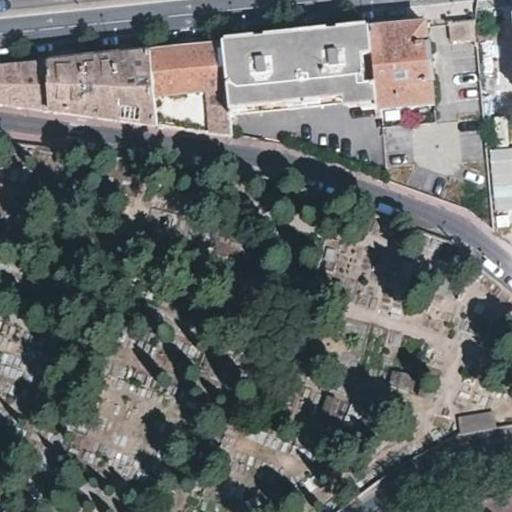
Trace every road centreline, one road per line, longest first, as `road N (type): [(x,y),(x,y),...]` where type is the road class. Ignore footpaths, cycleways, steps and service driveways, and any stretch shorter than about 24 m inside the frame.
road 1 (residential): [(0,122),(283,164),(458,223),(511,267)]
road 2 (tertiary): [(0,39),(393,0)]
road 3 (secondary): [(376,506),(511,448)]
